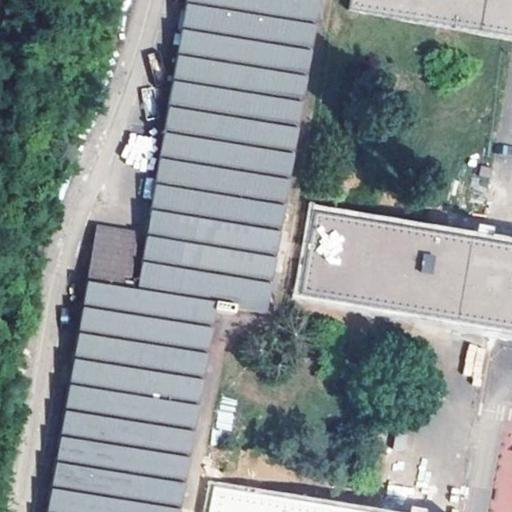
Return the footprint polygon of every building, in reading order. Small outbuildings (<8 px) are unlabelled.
[(226,314),(259,319),(316,0),(183,0),(130,298),(209,311),(226,314)] [(511,0),(352,0),(349,17),(511,45),(511,0)] [(129,132),(122,165),(152,171),(158,138),(129,132)] [(304,263),(298,297),(413,318),(511,335),(511,251),(475,245),(312,216),(307,249),(304,263)] [(79,289),(40,511),(174,511),(209,316),(225,318),(226,314),(209,311),(130,298),(124,296),(134,234),(89,226),(79,289)] [(481,380),(483,346),(466,345),(464,379),(481,380)] [(511,511),(511,405),(501,404),(486,511),(511,511)] [(319,511),(211,494),(208,511),(319,511)]
